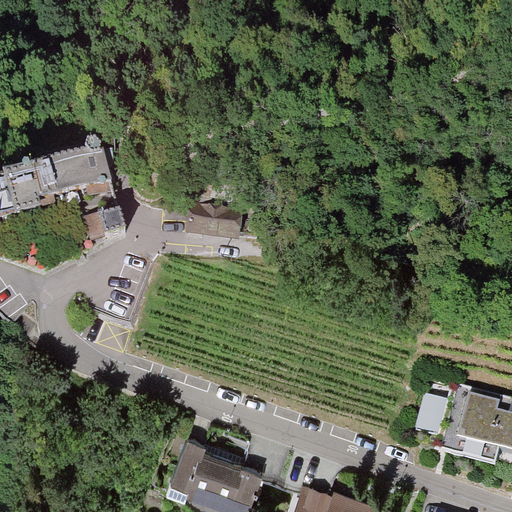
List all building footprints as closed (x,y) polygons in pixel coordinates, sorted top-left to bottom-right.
[(107,160),(103,144),(0,172),(0,219),(82,197),(93,241),(128,230),(107,160)] [(242,209),(191,202),(187,233),(238,240),(241,216),(242,209)] [(511,448),(511,397),(454,382),(437,448),(496,463),(501,446),(511,448)] [(188,487),(246,508),(261,465),(202,443),(205,436),(188,430),(168,485),(186,492),(188,487)] [(374,511),(378,500),(334,485),(333,488),(310,481),(309,483),(302,481),(292,511),(374,511)]
